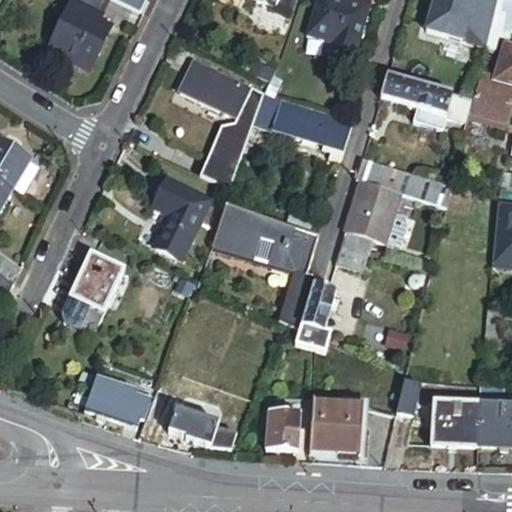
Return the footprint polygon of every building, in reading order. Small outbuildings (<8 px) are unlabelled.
[(74,0),(49,54),(88,73),(108,33),(99,28),(94,26),(98,19),(107,1),(105,0),(74,0)] [(133,14),(140,0),(105,0),(107,1),(133,14)] [(285,13),(290,0),(274,0),(271,7),(285,13)] [(498,33),(511,35),(511,4),(503,2),(498,33)] [(94,26),(99,28),(102,21),(98,19),(94,26)] [(511,51),(504,49),(492,88),(511,93),(511,51)] [(248,61),(243,72),(269,84),(271,79),(273,72),(248,61)] [(265,98),(193,67),(180,95),(224,114),(222,119),(235,124),(233,129),(219,131),(197,179),(206,182),(233,194),(246,154),(255,128),(265,98)] [(385,82),(446,100),(450,87),(389,69),(385,82)] [(272,100),(280,83),(271,79),(269,84),(265,98),(272,100)] [(465,126),(470,107),(451,101),(446,100),(385,82),(379,103),(415,114),(418,114),(416,122),(446,130),(449,121),(465,126)] [(470,119),(504,129),(511,103),(511,93),(492,88),(480,84),(470,119)] [(446,100),(451,101),(455,89),(450,87),(446,100)] [(263,130),(265,124),(268,112),(272,100),(265,98),(255,128),(263,130)] [(328,167),(339,170),(350,129),(310,114),(309,117),(279,106),(276,114),(268,112),(265,124),(273,126),(270,133),(299,144),(301,140),(323,148),(333,151),(330,160),(328,167)] [(411,127),(444,137),(446,130),(416,122),(418,114),(415,114),(411,127)] [(503,136),(504,129),(470,119),(468,126),(503,136)] [(246,154),(258,158),(267,132),(263,130),(255,128),(246,154)] [(502,162),(511,164),(511,139),(508,138),(502,162)] [(320,156),(330,160),(333,151),(323,148),(320,156)] [(0,187),(14,196),(30,171),(31,169),(0,149),(0,187)] [(442,217),(449,191),(363,160),(355,187),(360,189),(398,202),(442,217)] [(14,196),(24,203),(40,177),(30,171),(14,196)] [(211,207),(168,184),(152,214),(168,223),(153,253),(180,267),(211,207)] [(0,218),(14,196),(0,187),(0,218)] [(343,249),(367,257),(372,241),(386,245),(398,202),(360,189),(343,249)] [(317,287),(307,285),(318,246),(228,208),(216,243),(304,279),(300,290),(309,293),(311,288),(317,290),(317,287)] [(492,271),(511,273),(511,214),(496,213),(492,271)] [(287,228),(309,237),(312,222),(292,214),(287,228)] [(336,273),(361,280),(367,257),(343,249),(336,273)] [(0,280),(13,290),(21,274),(1,258),(0,258),(0,280)] [(71,304),(104,319),(123,278),(90,263),(71,304)] [(0,314),(1,315),(13,290),(0,280),(0,314)] [(315,295),(324,298),(327,290),(317,287),(317,290),(315,295)] [(300,340),(315,295),(317,290),(311,288),(309,293),(300,290),(290,319),(291,319),(286,335),(299,340),(300,340)] [(329,344),(323,342),(337,302),(324,298),(315,295),(300,340),(299,340),(295,351),(324,360),(329,344)] [(511,335),(511,316),(488,315),(485,353),(511,355),(511,335)] [(396,336),(389,334),(385,350),(391,352),(396,336)] [(282,346),(295,351),(299,340),(286,335),(282,346)] [(402,355),(407,340),(396,336),(391,352),(402,355)] [(482,393),(483,379),(451,375),(449,389),(482,393)] [(126,429),(137,433),(149,399),(137,395),(135,400),(97,386),(86,417),(125,431),(126,429)] [(396,419),(413,423),(421,392),(403,388),(396,419)] [(493,394),(482,393),(481,412),(492,413),(493,394)] [(340,458),(359,459),(363,410),(313,406),(309,449),(340,452),(340,458)] [(433,449),(479,452),(481,412),(436,409),(433,449)] [(479,452),(511,454),(511,414),(492,413),(481,412),(479,452)] [(188,446),(212,454),(219,433),(220,431),(179,417),(172,438),(189,444),(188,446)] [(269,455),(298,457),(301,422),(271,419),(269,455)] [(145,428),(166,436),(169,429),(148,421),(145,428)] [(212,454),(232,457),(238,439),(219,433),(212,454)]
